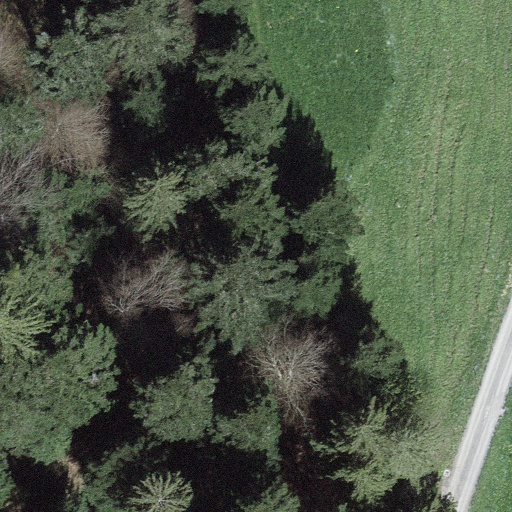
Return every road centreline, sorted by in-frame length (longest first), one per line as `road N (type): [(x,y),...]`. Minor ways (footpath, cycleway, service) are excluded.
road 1 (track): [(240,0),(271,94),(447,511)]
road 2 (track): [(511,335),(447,511)]
